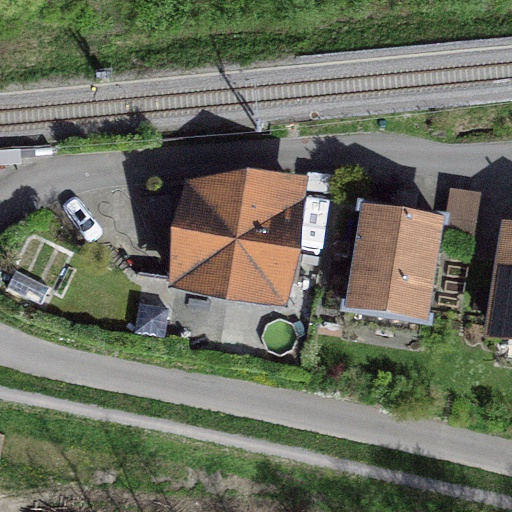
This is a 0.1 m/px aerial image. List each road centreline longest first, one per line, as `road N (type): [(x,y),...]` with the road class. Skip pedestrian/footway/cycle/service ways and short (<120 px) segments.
road 1 (residential): [(0,218),(55,175),(241,157),(511,146)]
road 2 (residential): [(0,337),(511,461)]
